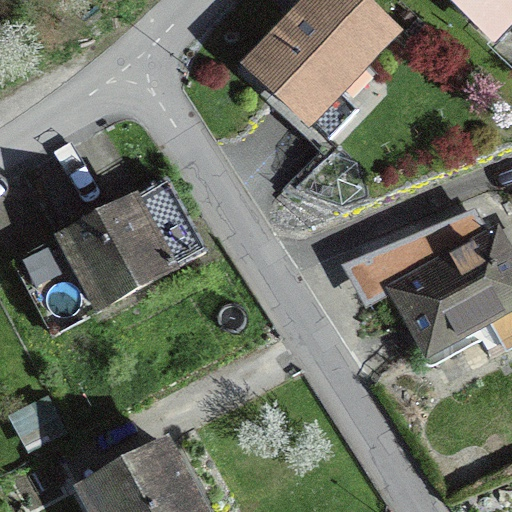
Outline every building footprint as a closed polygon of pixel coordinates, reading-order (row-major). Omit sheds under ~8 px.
[(367,73),(403,35),(365,0),(306,0),(240,69),(309,134),(347,94),(355,101),(375,80),(367,73)] [(511,0),(442,0),(511,66),(511,0)] [(96,319),(98,324),(188,275),(184,269),(207,257),(166,181),(11,265),(53,342),(96,319)] [(379,303),(389,298),(426,365),(432,361),(437,370),(471,351),(467,344),(497,328),(511,353),(511,228),(502,233),(500,229),(473,243),(468,234),(444,247),(449,256),(439,261),(418,223),(352,250),(379,303)] [(8,419),(28,456),(67,436),(47,399),(8,419)] [(207,511),(170,442),(74,493),(84,511),(207,511)] [(444,465),(460,489),(488,472),(472,447),(444,465)]
